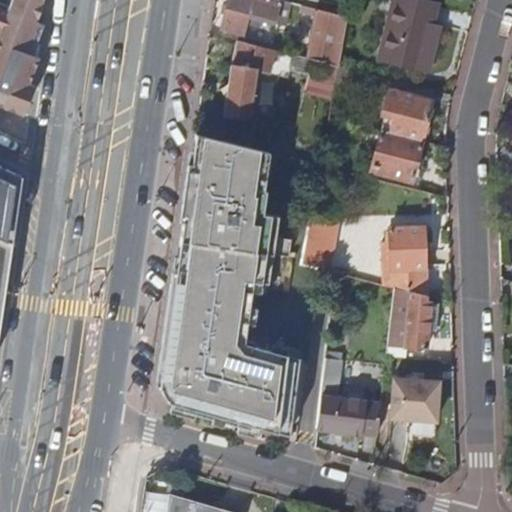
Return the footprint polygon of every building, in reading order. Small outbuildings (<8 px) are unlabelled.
[(27,41),(34,23),(32,22),(41,0),(12,0),(7,13),(0,10),(0,108),(22,117),(32,88),(26,85),(35,59),(30,56),(24,54),(28,42),(27,41)] [(269,0),(230,0),(223,26),(245,32),(251,10),(279,17),(282,3),(269,0)] [(393,0),(378,58),(420,68),(432,23),(437,2),(428,0),(393,0)] [(317,9),(308,58),(339,66),(348,16),(317,9)] [(42,26),(34,23),(27,41),(28,42),(24,54),(30,56),(42,26)] [(439,25),(432,23),(420,68),(426,70),(439,25)] [(272,75),(277,53),(237,44),(233,63),(232,65),(230,85),(224,84),(222,86),(221,93),(222,95),(227,97),(225,115),(253,120),(260,71),(272,75)] [(393,118),(390,133),(422,141),(432,99),(392,90),(386,112),(391,113),(390,117),(393,118)] [(417,164),(422,141),(390,133),(381,130),(372,172),(421,184),(425,166),(417,164)] [(269,152),(195,133),(160,371),(160,386),(162,392),(164,396),(167,400),(172,402),(177,404),(182,404),(185,405),(183,409),(250,429),(252,424),(290,435),(300,358),(254,345),(253,349),(240,345),(243,325),(247,325),(253,281),(269,283),(273,254),(289,256),(292,239),(275,237),(279,215),(263,212),(267,186),(264,186),(269,152)] [(0,236),(11,242),(12,241),(21,174),(20,173),(0,164),(0,236)] [(303,264),(329,271),(338,223),(312,218),(303,264)] [(407,284),(407,290),(427,295),(425,225),(391,226),(390,239),(384,239),(384,255),(391,254),(392,284),(407,284)] [(0,320),(11,242),(0,236),(0,320)] [(427,300),(427,295),(407,290),(395,287),(388,343),(388,346),(428,348),(430,326),(432,301),(432,300),(427,300)] [(432,301),(430,326),(436,327),(439,302),(432,301)] [(341,359),(327,358),(323,389),(337,391),(341,359)] [(440,379),(394,377),(392,417),(438,420),(440,379)] [(382,402),(322,395),(322,396),(322,397),(323,399),(320,427),(319,427),(378,434),(382,402)] [(218,511),(169,497),(166,511),(218,511)]
